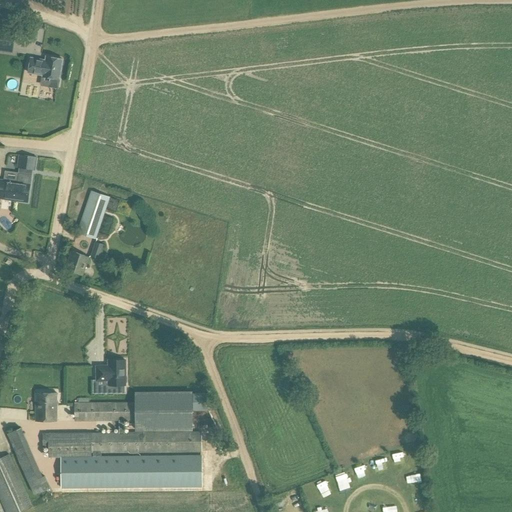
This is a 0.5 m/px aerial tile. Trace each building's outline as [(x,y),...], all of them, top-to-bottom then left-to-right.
[(10,28),(0,26),(0,43),(7,44),(10,28)] [(30,57),(28,72),(42,74),(42,76),(59,78),(62,58),(45,56),(45,60),(30,57)] [(0,197),(14,199),(27,201),(27,200),(30,182),(31,174),(32,175),(33,170),(33,169),(35,170),(37,157),(19,154),(18,167),(19,167),(18,172),(18,173),(17,182),(4,180),(3,180),(0,179),(0,197)] [(91,190),(78,232),(96,238),(109,196),(91,190)] [(95,242),(91,255),(99,258),(104,245),(95,242)] [(72,252),(66,269),(83,275),(89,258),(72,252)] [(105,365),(96,365),(96,380),(108,380),(108,385),(125,385),(125,384),(127,382),(127,377),(125,375),(125,359),(108,359),(108,366),(105,366),(105,365)] [(57,393),(35,393),(35,421),(57,420),(57,393)] [(186,393),(136,394),(136,430),(186,429),(186,393)] [(90,432),(43,433),(44,446),(49,446),(50,457),(91,456),(91,451),(94,451),(101,451),(202,450),(202,431),(124,432),(124,421),(130,420),(130,402),(74,403),(75,421),(119,421),(119,432),(90,432)] [(321,410),(325,419),(334,415),(329,406),(321,410)] [(23,426),(7,434),(34,495),(50,488),(23,426)] [(94,457),(61,457),(61,488),(203,487),(202,456),(102,457),(101,451),(94,451),(94,457)] [(9,453),(0,457),(0,499),(5,511),(18,511),(33,506),(9,453)] [(396,472),(404,477),(409,468),(401,464),(396,472)] [(327,511),(327,500),(317,500),(317,511),(327,511)]
